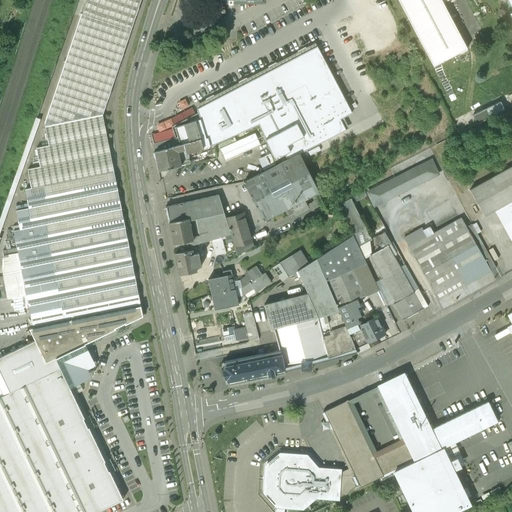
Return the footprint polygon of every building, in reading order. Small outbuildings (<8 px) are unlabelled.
[(138,318),(143,316),(141,305),(140,306),(140,303),(102,114),(140,0),(85,0),(44,122),(49,144),(37,147),(40,166),(28,168),(31,187),(25,188),(29,207),(16,209),(20,228),(13,230),(18,253),(1,256),(8,299),(27,296),(33,325),(34,327),(30,328),(35,340),(46,362),(56,357),(63,354),(77,348),(86,344),(89,342),(138,318)] [(398,0),(433,66),(467,48),(443,3),(449,0),(398,0)] [(216,99),(197,109),(198,113),(201,120),(206,138),(208,138),(210,146),(214,145),(259,124),(274,159),(285,154),(287,159),(300,153),(346,130),(340,119),(352,113),(348,104),(317,46),(293,59),(268,71),(242,85),(216,99)] [(206,138),(198,113),(171,124),(174,132),(175,138),(177,144),(180,143),(183,154),(210,146),(208,138),(206,138)] [(254,133),(219,149),(224,160),(259,145),(254,133)] [(156,161),(158,172),(181,166),(178,156),(183,154),(180,143),(177,144),(153,151),(156,161)] [(178,156),(181,166),(214,159),(210,146),(183,154),(178,156)] [(287,159),(244,182),(263,220),(286,208),(289,215),(308,206),(304,199),(319,191),(300,153),(287,159)] [(269,154),(265,156),(269,166),(274,164),(269,154)] [(431,160),(367,192),(374,205),(438,173),(431,160)] [(511,165),(469,190),(484,215),(494,210),(511,241),(511,165)] [(371,239),(353,202),(366,195),(364,191),(340,203),(356,233),(353,234),(364,258),(369,255),(370,255),(370,251),(372,250),(371,239)] [(166,206),(169,222),(189,218),(193,241),(199,239),(200,245),(231,236),(226,219),(218,194),(166,206)] [(254,246),(243,213),(226,219),(231,236),(237,255),(254,246)] [(433,233),(426,237),(422,230),(421,228),(403,237),(438,299),(466,284),(496,267),(472,224),(466,227),(461,217),(433,233)] [(189,218),(169,222),(174,244),(193,241),(189,218)] [(429,226),(422,230),(426,237),(433,233),(429,226)] [(381,249),(370,255),(369,255),(382,278),(387,286),(396,301),(393,303),(402,320),(415,313),(428,305),(418,288),(413,290),(393,255),(396,253),(390,244),(391,243),(384,231),(379,234),(382,243),(379,245),(381,249)] [(353,234),(316,259),(347,328),(359,323),(350,302),(379,290),(364,258),(353,234)] [(173,254),(178,278),(198,274),(197,269),(203,268),(200,254),(194,255),(192,250),(173,254)] [(297,252),(279,263),(288,277),(297,271),(305,266),(297,252)] [(301,295),(297,296),(294,284),(283,287),(286,299),(264,305),(271,330),(274,329),(278,344),(279,350),(284,367),(315,360),(327,356),(328,358),(355,348),(355,347),(349,335),(316,259),(305,266),(297,271),(299,277),(294,280),(301,295)] [(256,265),(247,271),(249,273),(240,281),(233,282),(231,269),(222,271),(223,276),(208,279),(211,293),(241,287),(261,274),(256,265)] [(241,287),(211,293),(214,310),(237,305),(236,296),(243,294),(254,288),(255,291),(271,281),(265,272),(261,274),(241,287)] [(253,316),(244,318),(247,338),(258,336),(253,316)] [(376,316),(359,325),(362,330),(367,341),(368,343),(377,338),(385,334),(376,316)] [(139,322),(138,318),(89,342),(86,344),(87,348),(139,322)] [(362,330),(350,336),(355,347),(367,341),(362,330)] [(56,357),(46,362),(35,340),(0,356),(0,388),(3,395),(0,396),(0,495),(8,511),(96,511),(124,499),(117,485),(88,425),(85,419),(74,395),(70,387),(65,377),(58,363),(56,357)] [(65,377),(70,387),(73,386),(80,383),(90,378),(90,370),(95,365),(87,348),(86,344),(77,348),(63,354),(56,357),(58,363),(65,377)] [(278,344),(252,350),(253,355),(279,350),(278,344)] [(253,355),(253,356),(223,362),(225,368),(221,369),(222,374),(223,378),(227,378),(228,385),(282,373),(285,372),(284,367),(279,350),(253,355)] [(312,464),(305,457),(281,455),(268,466),(266,492),(277,505),(275,511),(282,511),(284,505),(302,507),(315,495),(339,497),(340,494),(346,495),(350,489),(359,484),(360,486),(393,469),(394,471),(393,472),(413,511),(452,511),(470,504),(454,468),(449,459),(444,447),(477,429),(496,420),(487,402),(468,411),(446,422),(431,429),(403,372),(391,378),(377,384),(377,385),(379,385),(406,441),(375,457),(347,400),(348,400),(348,399),(322,411),(323,412),(324,412),(354,473),(348,475),(341,475),(341,472),(317,470),(312,464)] [(282,373),(229,385),(230,390),(283,379),(282,373)] [(70,387),(74,395),(85,419),(88,425),(117,485),(120,483),(86,412),(73,386),(70,387)] [(499,487),(489,491),(491,496),(501,491),(499,487)] [(0,511),(8,511),(0,495),(0,511)]
